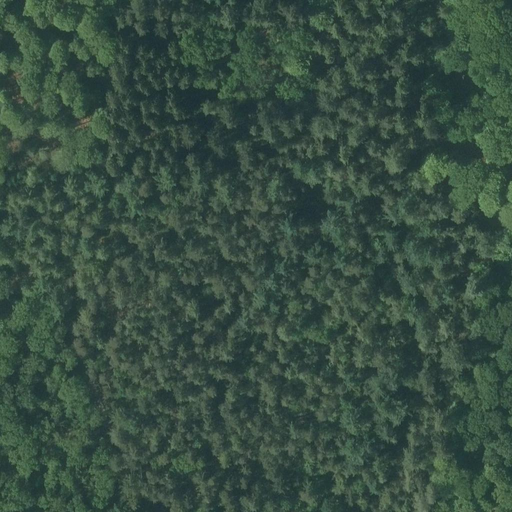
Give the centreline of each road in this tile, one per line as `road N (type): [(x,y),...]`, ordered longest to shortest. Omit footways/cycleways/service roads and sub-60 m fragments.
road 1 (track): [(511,233),(392,128),(351,104),(310,92),(0,61)]
road 2 (track): [(0,213),(103,417),(118,511)]
